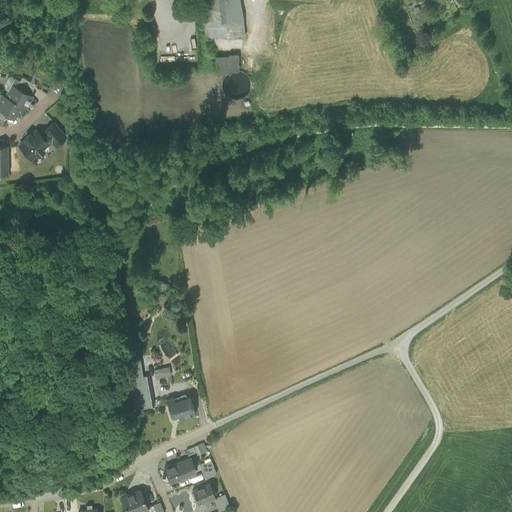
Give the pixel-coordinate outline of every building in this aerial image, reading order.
[(238,0),(202,0),(203,19),(218,18),(241,17),(238,0)] [(243,23),(219,25),(218,18),(203,19),(204,35),(245,34),(243,23)] [(188,38),(159,39),(159,51),(188,51),(188,38)] [(237,52),(214,52),(214,67),(237,67),(237,52)] [(231,96),(236,96),(240,95),(244,92),(246,89),(248,85),(248,81),(247,77),(245,74),(241,71),(237,70),(233,70),(229,71),(226,74),(223,77),(222,82),(222,86),(224,90),(227,94),(231,96)] [(19,80),(11,76),(7,77),(4,84),(5,89),(8,90),(5,96),(23,106),(25,107),(29,101),(26,99),(28,94),(29,94),(16,87),(19,80)] [(33,88),(19,80),(16,87),(29,94),(30,93),(33,88)] [(23,106),(5,96),(2,94),(0,98),(0,108),(5,112),(5,113),(7,114),(13,117),(16,111),(19,113),(23,106)] [(65,136),(53,123),(43,131),(45,133),(51,141),(55,145),(65,136)] [(36,130),(30,135),(29,134),(24,139),(25,140),(19,144),(31,158),(37,153),(38,154),(43,149),(42,148),(48,143),(41,136),(36,130)] [(51,141),(45,133),(41,136),(48,143),(51,141)] [(125,360),(129,377),(137,375),(138,379),(145,378),(140,357),(125,360)] [(154,368),(155,377),(163,376),(163,371),(162,367),(154,368)] [(137,375),(129,377),(132,396),(134,406),(153,404),(148,378),(145,378),(138,379),(137,375)] [(188,394),(174,399),(173,395),(166,397),(171,412),(177,410),(179,416),(180,416),(179,415),(193,411),(194,411),(189,394),(188,394)] [(192,443),(195,452),(205,448),(202,439),(192,443)] [(190,456),(163,466),(169,480),(179,476),(180,479),(187,476),(186,474),(192,471),(194,468),(190,456)] [(210,458),(199,463),(202,470),(213,466),(210,458)] [(213,466),(202,470),(205,477),(216,472),(213,466)] [(209,481),(192,488),(197,501),(214,494),(209,481)] [(127,511),(136,508),(137,511),(147,507),(140,488),(120,496),(126,511),(127,511)] [(224,493),(213,497),(215,503),(226,499),(224,493)] [(226,499),(215,503),(218,510),(229,505),(226,499)] [(159,500),(152,503),(155,511),(163,511),(164,511),(159,500)]
